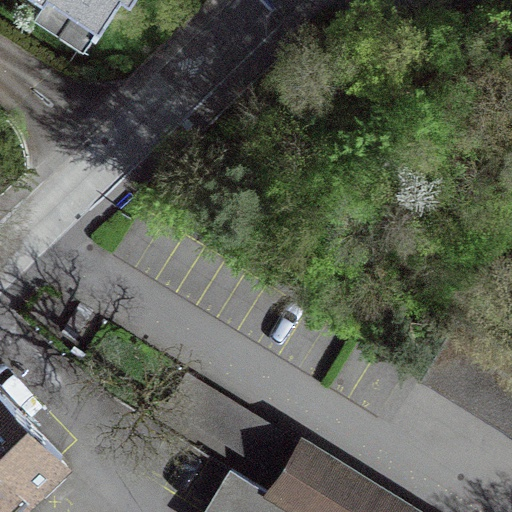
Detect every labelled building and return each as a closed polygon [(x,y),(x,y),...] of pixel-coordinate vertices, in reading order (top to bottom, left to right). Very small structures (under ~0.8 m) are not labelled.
[(64,0),(100,23),(115,0),(64,0)] [(511,426),(511,344),(457,311),(420,370),(511,426)] [(235,457),(267,471),(291,414),(183,368),(167,404),(244,436),(235,457)] [(0,511),(60,452),(0,390),(0,511)] [(303,511),(417,511),(302,441),(270,492),(303,511)] [(303,511),(270,492),(230,467),(202,511),(303,511)]
